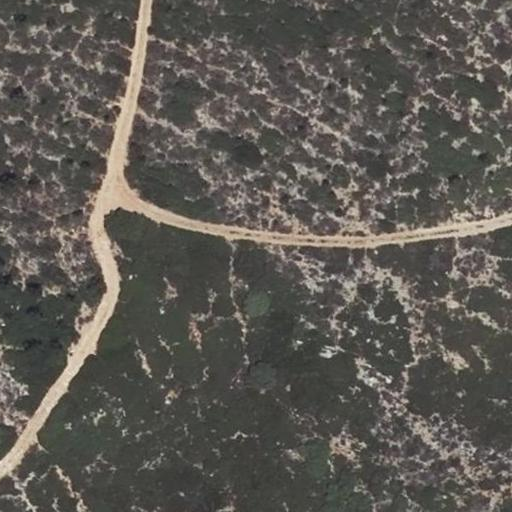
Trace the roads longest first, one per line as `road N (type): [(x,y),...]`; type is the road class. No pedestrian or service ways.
road 1 (track): [(511,217),(368,242),(223,232),(139,208),(115,191),(145,0)]
road 2 (track): [(115,191),(98,218),(103,304),(0,471)]
